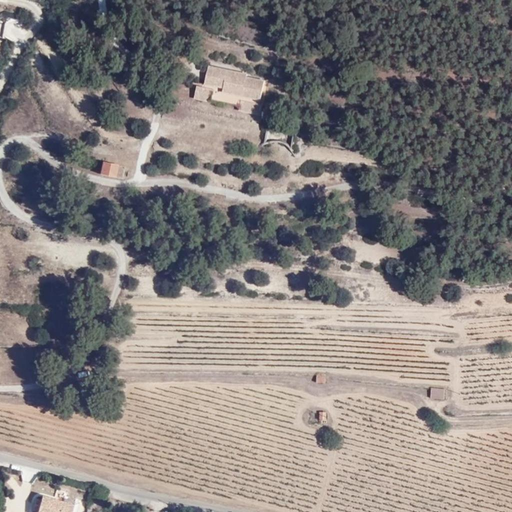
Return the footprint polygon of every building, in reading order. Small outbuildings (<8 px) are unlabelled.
[(213,83),(216,66),(207,64),(204,81),(213,83)] [(258,101),(263,79),(245,75),(234,73),(235,70),(216,66),(213,83),(204,81),(203,85),(196,83),(193,96),(210,99),(211,98),(239,103),(238,107),(248,109),(250,100),(258,101)] [(248,109),(259,111),(261,102),(258,101),(250,100),(248,109)] [(102,161),(100,174),(114,177),(116,164),(102,161)] [(447,389),(433,387),(432,397),(446,398),(447,389)] [(69,511),(70,508),(40,498),(35,511),(69,511)]
